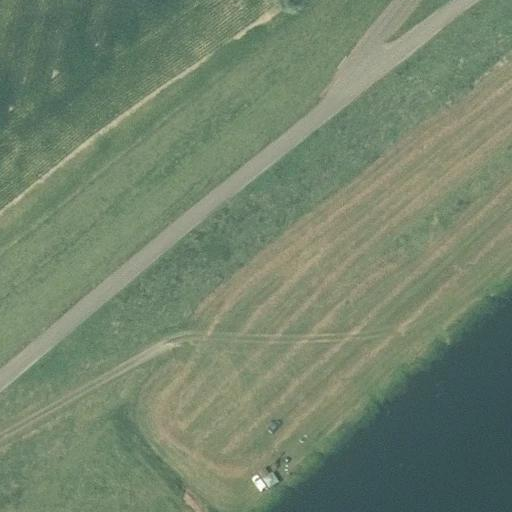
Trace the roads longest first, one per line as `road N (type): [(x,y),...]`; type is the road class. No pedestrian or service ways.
road 1 (unclassified): [(0,381),(466,0)]
road 2 (track): [(0,437),(158,348)]
